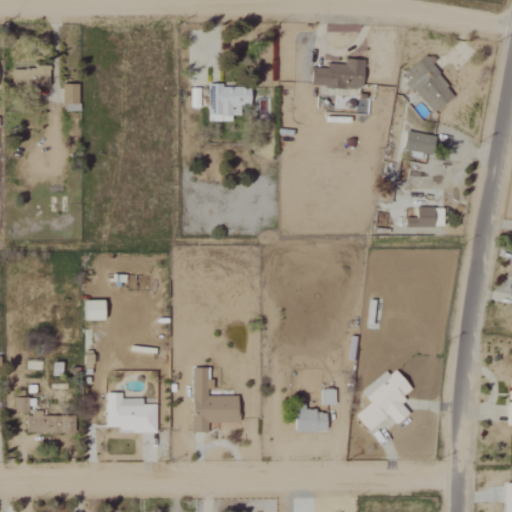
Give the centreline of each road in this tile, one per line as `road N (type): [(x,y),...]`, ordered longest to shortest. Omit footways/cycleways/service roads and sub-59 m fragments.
road 1 (residential): [(511,19),(333,0),(0,2)]
road 2 (residential): [(460,511),(471,346),(511,42)]
road 3 (residential): [(0,472),(460,467)]
